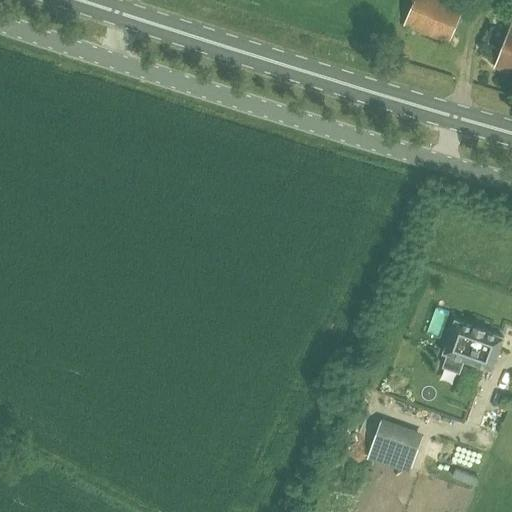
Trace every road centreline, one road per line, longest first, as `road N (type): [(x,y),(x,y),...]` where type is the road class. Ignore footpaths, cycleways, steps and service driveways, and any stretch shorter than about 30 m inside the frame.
road 1 (unclassified): [(445,163),(0,26)]
road 2 (primary): [(458,117),(87,0)]
